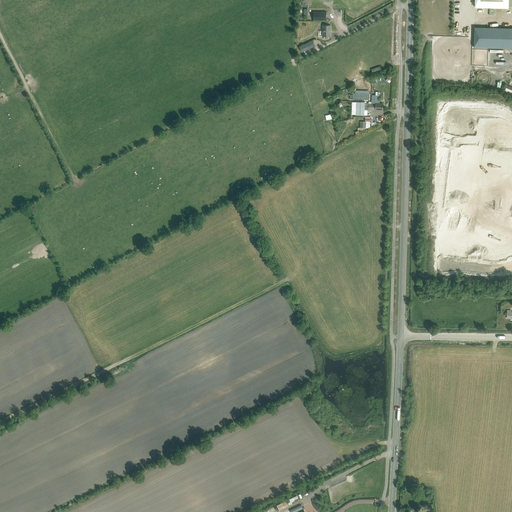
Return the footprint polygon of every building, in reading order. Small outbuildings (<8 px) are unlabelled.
[(475,0),(475,7),(501,8),(508,8),(508,7),(508,0),(475,0)] [(325,20),(325,12),(312,12),(312,20),(325,20)] [(511,28),(474,27),(474,48),(511,49),(511,28)] [(301,52),(315,46),(313,42),(300,49),(301,52)] [(488,49),(488,67),(501,67),(501,66),(511,66),(511,57),(498,58),(498,51),(498,50),(488,49)] [(368,104),(364,104),(364,103),(356,102),(356,114),(364,115),(364,110),(368,110),(368,109),(383,110),(383,104),(380,104),(380,103),(376,103),(376,104),(368,104)] [(287,501),(277,505),(279,509),(289,505),(287,501)]
